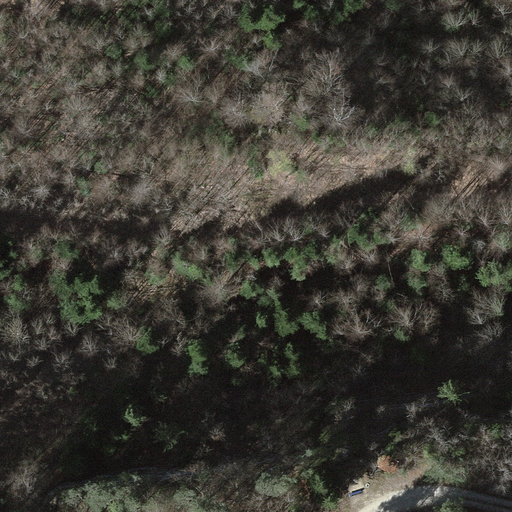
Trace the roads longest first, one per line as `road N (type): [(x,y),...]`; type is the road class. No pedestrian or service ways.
road 1 (track): [(0,221),(197,228),(511,176)]
road 2 (track): [(511,506),(438,494),(380,511)]
